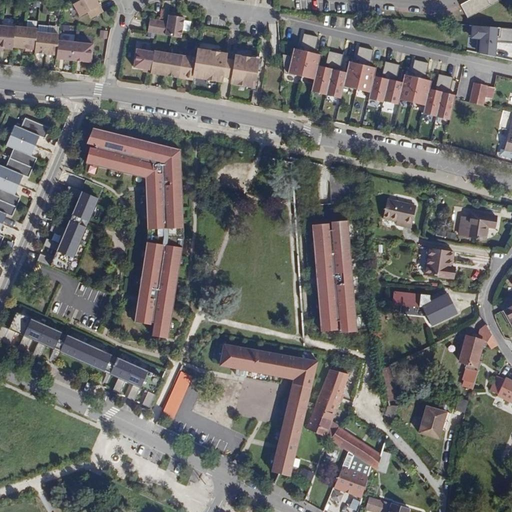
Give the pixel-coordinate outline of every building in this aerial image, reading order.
[(102,13),(95,0),(80,0),(72,5),(80,17),(87,13),(91,19),(102,13)] [(500,0),(469,0),(461,5),(468,18),(500,0)] [(167,23),(159,21),(157,34),(171,37),(180,38),(184,18),(176,17),(170,16),(168,16),(167,23)] [(157,34),(159,21),(149,19),(147,33),(157,34)] [(0,26),(0,51),(5,52),(5,49),(12,50),(12,47),(14,28),(0,26)] [(12,47),(23,48),(25,28),(14,26),(14,28),(12,47)] [(511,38),(511,28),(494,27),(493,37),(511,38)] [(25,28),(23,48),(34,50),(36,32),(37,29),(25,28)] [(34,50),(34,52),(45,54),(47,33),(36,32),(34,50)] [(56,55),(58,41),(58,35),(47,33),(45,54),(56,55)] [(56,59),(73,61),(75,43),(58,41),(56,55),(56,59)] [(75,43),(73,61),(90,63),(92,44),(75,43)] [(295,48),(290,74),(316,79),(313,92),(343,98),(343,94),(346,88),(373,93),(372,99),(400,105),(402,101),(426,105),(424,115),(452,120),(457,95),(451,92),(432,88),(434,80),(406,74),(403,82),(381,78),(377,75),(378,67),(351,61),(350,65),(348,72),(333,69),(328,66),(321,65),(323,54),(295,48)] [(359,48),(358,59),(371,61),(373,50),(359,48)] [(147,70),(151,71),(153,53),(136,50),(133,68),(143,69),(147,70)] [(196,59),(193,77),(221,81),(222,76),(225,59),(226,54),(197,50),(196,59)] [(150,74),(164,76),(168,54),(154,52),(153,53),(151,71),(150,74)] [(329,61),(341,63),(342,54),(330,53),(329,61)] [(164,76),(178,78),(182,56),(168,54),(164,76)] [(234,61),(231,77),(231,83),(254,86),(257,59),(234,55),(234,61)] [(178,78),(192,81),(193,77),(196,59),(182,56),(178,78)] [(225,59),(222,76),(231,77),(234,61),(225,59)] [(386,62),(382,76),(397,80),(401,66),(386,62)] [(469,102),(482,105),(486,85),(474,82),(469,102)] [(9,158),(33,168),(37,158),(31,156),(39,136),(45,138),(49,128),(25,118),(21,128),(14,125),(6,145),(13,149),(9,158)] [(180,149),(97,130),(90,139),(93,139),(91,144),(96,145),(95,148),(89,147),(85,163),(92,165),(93,162),(97,164),(97,166),(117,171),(118,169),(122,170),(121,172),(137,175),(138,171),(144,173),(144,177),(145,186),(147,186),(147,190),(145,190),(147,235),(138,296),(140,297),(140,301),(137,301),(134,322),(150,324),(151,322),(154,322),(153,330),(159,331),(158,336),(168,338),(173,307),(169,306),(170,299),(174,300),(183,237),(182,192),(178,192),(178,185),(181,184),(180,149)] [(33,168),(9,158),(5,168),(0,165),(0,199),(16,207),(20,197),(14,195),(23,175),(28,178),(33,168)] [(330,173),(330,201),(353,201),(352,173),(330,173)] [(98,199),(68,186),(65,193),(78,198),(71,215),(88,223),(98,199)] [(16,207),(0,199),(0,245),(4,236),(0,234),(0,227),(6,214),(12,217),(16,207)] [(411,228),(416,206),(387,199),(383,218),(396,221),(395,224),(411,228)] [(494,228),(496,216),(471,212),(470,218),(461,217),(459,234),(484,238),(486,227),(494,228)] [(88,223),(71,215),(69,220),(86,228),(88,223)] [(86,228),(69,220),(65,229),(52,223),(50,230),(63,235),(59,244),(46,238),(43,245),(56,251),(53,259),(40,254),(37,260),(67,274),(86,228)] [(358,331),(352,221),(316,223),(322,333),(358,331)] [(453,252),(428,248),(425,274),(453,278),(455,267),(451,266),(453,252)] [(373,282),(374,297),(382,295),(381,282),(373,282)] [(452,312),(449,304),(444,295),(443,296),(430,302),(430,298),(430,295),(394,292),(393,304),(422,307),(430,323),(452,312)] [(441,292),(430,298),(430,302),(443,296),(441,292)] [(444,295),(449,304),(453,302),(448,293),(444,295)] [(511,295),(499,302),(503,310),(511,304),(511,295)] [(511,304),(503,310),(511,325),(511,304)] [(7,328),(0,325),(0,340),(10,345),(15,332),(23,336),(18,349),(25,352),(30,339),(38,342),(33,355),(39,358),(45,346),(54,349),(61,332),(14,311),(7,328)] [(484,340),(487,342),(491,334),(486,325),(479,329),(477,338),(466,335),(458,362),(477,367),(484,340)] [(61,332),(54,349),(59,352),(67,335),(61,332)] [(491,334),(487,342),(491,348),(497,345),(491,334)] [(112,354),(67,335),(59,352),(104,371),(112,354)] [(228,344),(223,344),(219,365),(236,369),(235,375),(245,377),(246,371),(293,379),(271,471),(290,476),(293,466),(295,459),(319,356),(301,352),(299,357),(292,356),(293,350),(271,346),(270,352),(228,344)] [(117,357),(112,354),(104,371),(110,374),(117,357)] [(150,407),(163,377),(117,357),(110,374),(118,377),(113,390),(120,393),(125,381),(133,384),(128,397),(135,400),(140,387),(148,391),(143,404),(150,407)] [(380,369),(388,401),(399,398),(389,365),(380,369)] [(376,470),(382,454),(331,422),(349,374),(330,369),(306,429),(324,435),(355,456),(355,455),(371,466),(376,470)] [(464,386),(472,389),(473,386),(477,372),(465,369),(462,380),(465,380),(464,386)] [(174,420),(194,377),(182,371),(162,414),(174,420)] [(511,403),(511,380),(506,378),(504,380),(496,376),(490,390),(498,394),(497,396),(511,403)] [(465,412),(469,402),(461,398),(457,408),(465,412)] [(390,427),(391,425),(397,406),(388,405),(384,415),(388,416),(385,424),(390,427)] [(439,438),(442,429),(444,422),(448,424),(451,413),(427,405),(419,431),(439,438)] [(389,457),(382,454),(376,470),(385,472),(388,462),(387,461),(389,457)] [(362,499),(371,466),(355,455),(355,456),(348,472),(341,469),(333,488),(345,492),(345,491),(350,492),(349,494),(362,499)] [(329,509),(334,511),(336,504),(342,505),(345,495),(335,491),(329,509)] [(385,501),(386,499),(367,492),(363,503),(382,511),(385,501)] [(407,511),(409,509),(385,501),(382,511),(381,511),(407,511)]
